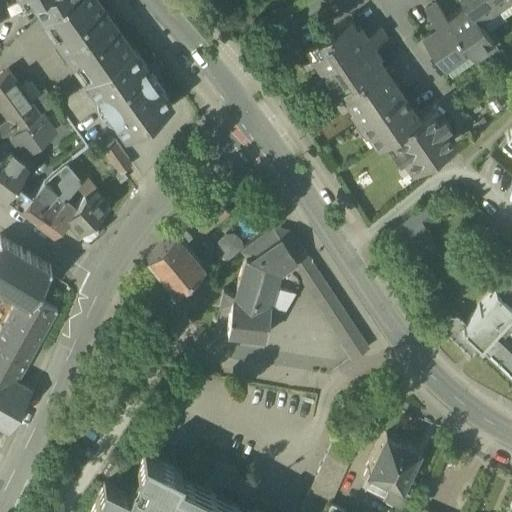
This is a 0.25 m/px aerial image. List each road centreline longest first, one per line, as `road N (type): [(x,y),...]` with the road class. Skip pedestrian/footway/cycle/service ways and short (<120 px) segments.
road 1 (tertiary): [(2,511),(102,286)]
road 2 (tertiary): [(102,286),(161,190),(249,127)]
road 3 (residential): [(511,222),(458,177),(436,179),(345,259)]
road 4 (tertiary): [(345,259),(249,127)]
road 5 (tertiary): [(511,436),(440,383),(403,341)]
road 6 (residential): [(213,76),(324,0)]
road 7 (residential): [(102,286),(0,217)]
road 8 (residential): [(381,0),(451,99)]
